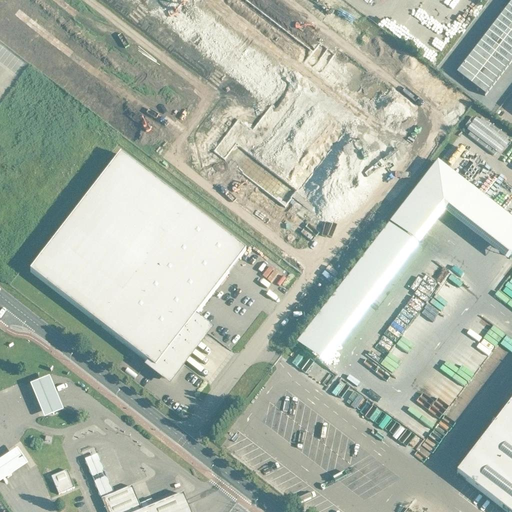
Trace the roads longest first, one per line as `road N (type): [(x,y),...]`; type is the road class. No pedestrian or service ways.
road 1 (tertiary): [(274,511),(5,299)]
road 2 (unknown): [(423,370),(476,303),(474,263),(438,247),(414,255),(376,310),(383,339),(396,351)]
